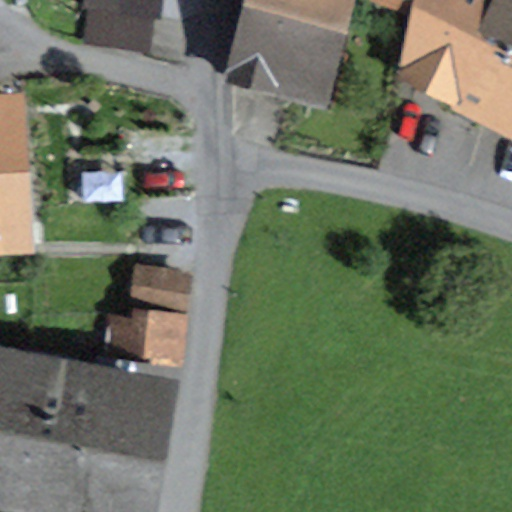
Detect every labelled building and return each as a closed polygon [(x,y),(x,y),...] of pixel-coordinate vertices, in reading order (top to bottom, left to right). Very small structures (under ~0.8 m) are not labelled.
[(253,0),(234,77),(310,96),(333,0),(253,0)] [(482,0),(416,0),(414,5),(438,16),(417,61),(452,78),(444,96),(511,128),(511,55),(466,35),(482,0)] [(511,0),(482,0),(466,35),(511,55),(511,0)] [(146,12),(91,5),(86,41),(142,48),(146,12)] [(0,183),(13,183),(7,95),(0,95),(0,183)] [(13,183),(0,183),(0,243),(18,243),(13,183)] [(137,299),(183,304),(186,277),(140,272),(137,299)] [(175,356),(180,317),(133,312),(132,322),(114,320),(114,328),(94,326),(92,347),(175,356)] [(0,496),(91,511),(123,511),(146,382),(44,365),(42,375),(0,368),(0,496)]
